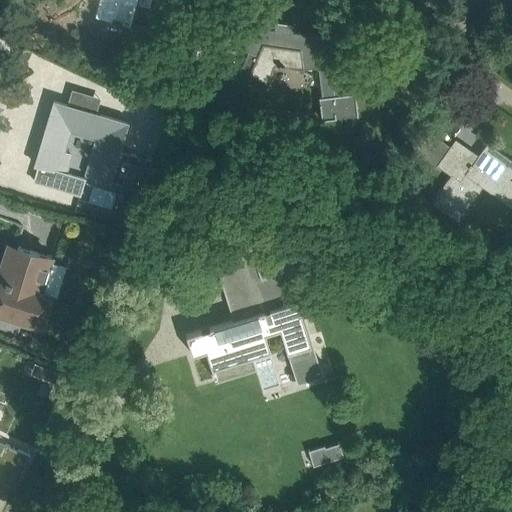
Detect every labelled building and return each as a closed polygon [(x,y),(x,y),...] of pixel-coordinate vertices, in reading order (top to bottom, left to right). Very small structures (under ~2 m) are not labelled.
[(100,0),(97,15),(113,19),(113,20),(130,25),(136,0),(100,0)] [(235,46),(248,52),(235,78),(221,72),(208,98),(240,111),(251,85),(247,83),(251,75),(266,82),(273,65),(302,70),(302,71),(304,71),(304,69),(318,67),(322,97),(320,97),(323,119),(358,115),(355,92),(344,93),(338,47),(318,50),(316,38),(292,34),(293,23),(275,21),(273,30),(238,25),(235,46)] [(208,95),(189,85),(184,93),(204,103),(208,95)] [(35,164),(55,170),(66,173),(72,155),(61,151),(68,126),(101,136),(90,175),(110,181),(110,180),(122,183),(122,184),(143,191),(152,160),(131,154),(131,155),(119,151),(128,122),(54,100),(35,164)] [(457,221),(483,186),(511,207),(511,159),(488,142),(475,160),(452,144),(441,160),(438,164),(450,174),(430,201),(457,221)] [(132,213),(115,208),(112,221),(128,225),(132,213)] [(302,313),(278,238),(238,251),(252,295),(235,300),(240,317),(186,334),(192,354),(206,350),(212,368),(213,367),(270,349),(264,332),(280,326),(293,368),(314,362),(306,337),(309,336),(303,319),(301,320),(299,314),(302,313)] [(0,315),(6,317),(41,328),(51,294),(57,296),(67,265),(51,260),(52,257),(17,246),(7,281),(0,278),(0,315)] [(344,455),(340,442),(326,447),(330,460),(344,455)] [(0,477),(11,482),(9,487),(14,489),(30,454),(6,443),(1,454),(0,453),(0,477)]
